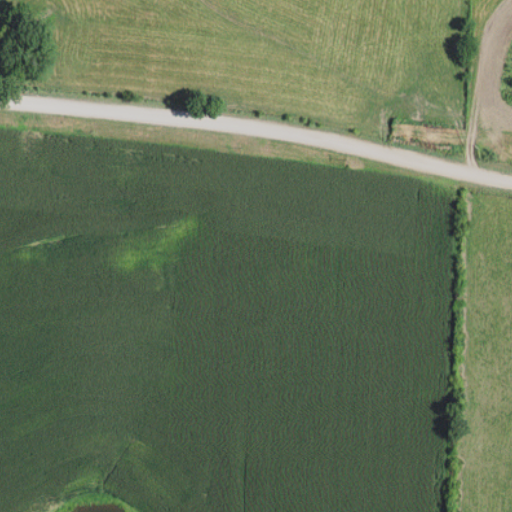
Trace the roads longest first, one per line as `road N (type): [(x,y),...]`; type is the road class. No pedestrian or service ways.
road 1 (residential): [(0,102),(252,127),(511,183)]
road 2 (residential): [(467,140),(278,0)]
road 3 (residential): [(462,173),(485,66),(511,5)]
